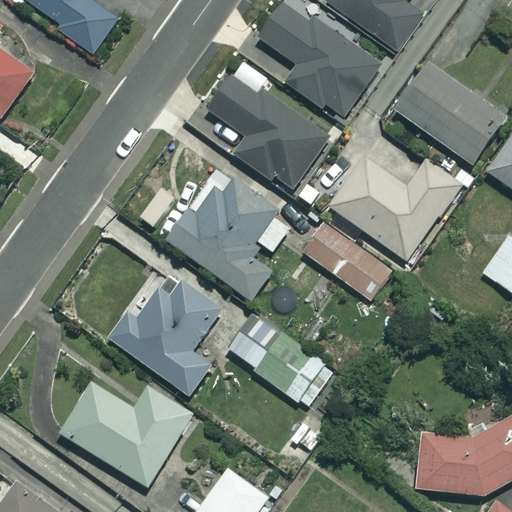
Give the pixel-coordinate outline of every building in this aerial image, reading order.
[(25,0),(61,25),(58,29),(93,53),(116,20),(89,1),(89,0),(25,0)] [(329,0),(326,4),(394,52),(420,15),(404,4),(407,0),(329,0)] [(306,26),(279,8),(258,40),(297,66),(285,84),(342,122),(379,65),(310,20),(306,26)] [(0,32),(3,28),(0,26),(0,119),(0,120),(34,74),(0,48),(0,32)] [(502,118),(425,66),(394,112),(470,165),(502,118)] [(260,99),(230,78),(206,112),(245,139),(234,156),(290,195),(330,137),(265,91),(260,99)] [(511,136),(486,173),(511,190),(511,136)] [(406,190),(364,159),(329,206),(405,262),(459,188),(425,163),(406,190)] [(294,225),(216,168),(164,239),(249,302),(274,268),(267,262),(294,225)] [(392,273),(324,224),(303,253),(371,303),(392,273)] [(511,240),(508,238),(482,274),(511,294),(511,240)] [(219,309),(177,282),(167,298),(146,285),(109,342),(192,396),(211,365),(191,352),(219,309)] [(332,374),(255,320),(231,355),(308,409),(332,374)] [(133,410),(92,382),(58,432),(145,490),(193,417),(148,387),(133,410)] [(511,480),(511,417),(454,440),(422,437),(418,491),(486,495),(511,480)] [(256,511),(267,497),(227,469),(197,511),(256,511)] [(53,511),(1,474),(0,474),(0,511),(53,511)] [(510,511),(494,501),(486,511),(510,511)]
